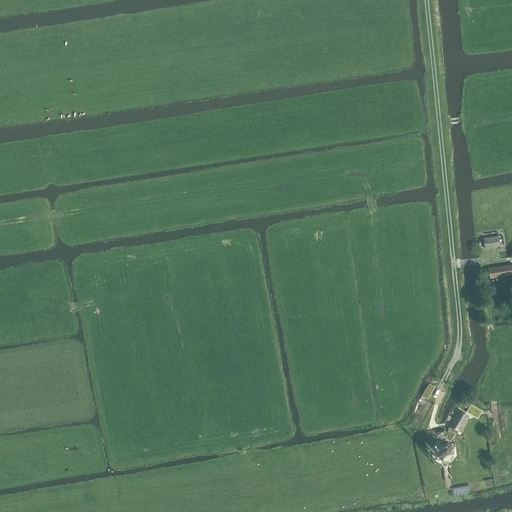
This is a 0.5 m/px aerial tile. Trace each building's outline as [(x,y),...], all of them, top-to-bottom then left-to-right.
[(500,246),(498,235),(483,238),(485,248),(500,246)] [(511,273),(511,264),(488,268),(490,278),(511,273)] [(421,396),(427,399),(435,387),(429,383),(421,396)] [(468,412),(480,416),(483,407),(472,403),(468,412)] [(459,431),(469,415),(459,409),(449,425),(459,431)] [(452,448),(446,444),(440,445),(435,451),(436,457),(442,461),(448,460),(453,454),(452,448)]
